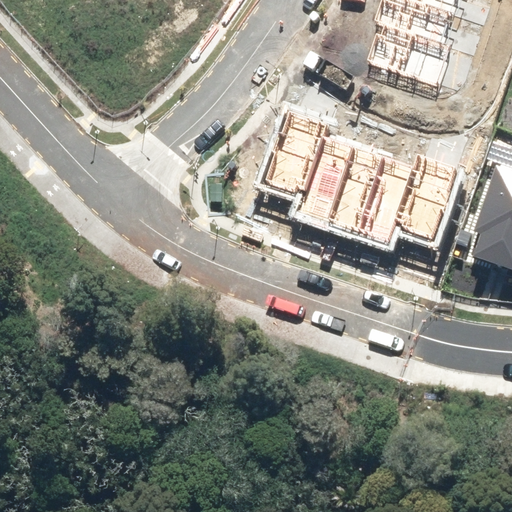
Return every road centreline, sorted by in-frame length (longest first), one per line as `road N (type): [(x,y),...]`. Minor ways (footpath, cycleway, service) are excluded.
road 1 (residential): [(511,348),(471,343),(273,280),(121,203)]
road 2 (residential): [(281,0),(121,203)]
road 3 (residential): [(121,203),(0,72)]
